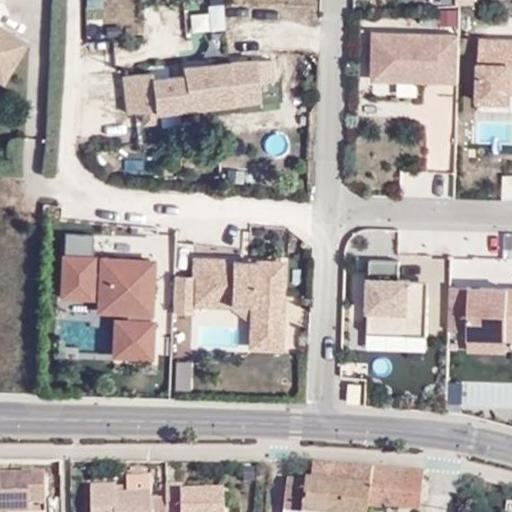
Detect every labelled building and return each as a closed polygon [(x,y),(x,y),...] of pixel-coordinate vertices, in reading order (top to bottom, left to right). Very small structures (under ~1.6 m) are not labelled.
[(225,32),(223,5),(206,6),(208,33),(225,32)] [(204,32),(204,7),(187,8),(188,53),(210,52),(210,32),(204,32)] [(0,62),(12,70),(29,41),(0,23),(0,62)] [(457,82),(459,35),(374,32),(372,79),(457,82)] [(511,39),(480,38),(478,101),(509,102),(509,92),(511,91),(511,39)] [(183,68),(183,75),(151,79),(153,109),(153,113),(258,102),(257,82),(273,81),(270,62),(260,63),(260,60),(183,68)] [(0,81),(3,84),(12,70),(0,62),(0,81)] [(132,111),(153,109),(151,79),(150,73),(127,74),(132,111)] [(456,197),(455,173),(409,174),(410,198),(456,197)] [(127,315),(127,325),(115,325),(114,359),(150,360),(151,326),(149,326),(152,260),(101,258),(101,272),(91,271),(93,234),(65,233),(62,299),(90,301),(90,294),(99,295),(99,314),(127,315)] [(427,335),(430,280),(400,279),(400,260),(371,259),(368,333),(427,335)] [(170,312),(192,313),(193,303),(233,306),(251,327),(250,346),(275,348),(280,265),(194,260),(193,277),(172,275),(170,312)] [(507,339),(511,339),(511,288),(450,286),(448,330),(468,330),(468,350),(506,351),(507,339)] [(94,316),(93,306),(60,308),(61,318),(94,316)] [(174,363),(174,393),(191,393),(190,363),(174,363)] [(421,506),(423,496),(424,471),(313,462),(310,482),(288,480),(284,511),(368,511),(369,502),(421,506)] [(46,511),(46,476),(0,477),(0,511),(46,511)] [(166,511),(166,499),(147,498),(146,492),(114,491),(113,485),(90,485),(91,511),(166,511)] [(184,497),(183,489),(166,490),(166,499),(166,511),(227,511),(228,498),(184,497)]
